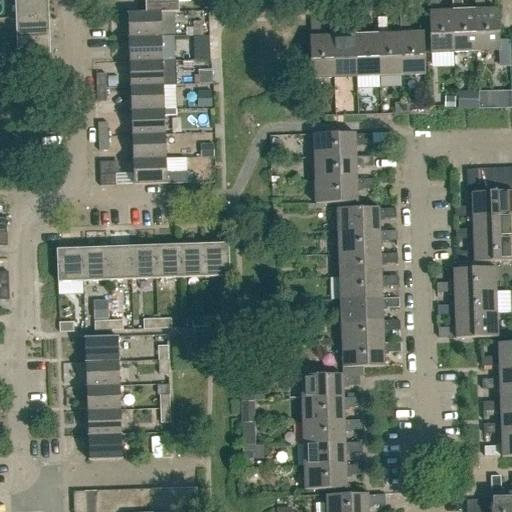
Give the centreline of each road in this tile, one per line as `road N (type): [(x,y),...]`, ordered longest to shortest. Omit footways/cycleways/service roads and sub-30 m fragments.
road 1 (residential): [(419,511),(415,165),(432,144),(511,141)]
road 2 (residential): [(47,493),(31,493),(22,480),(17,204),(82,201)]
road 3 (residential): [(82,201),(74,0)]
road 4 (residential): [(82,201),(221,197)]
road 5 (residential): [(47,493),(67,477),(169,474)]
